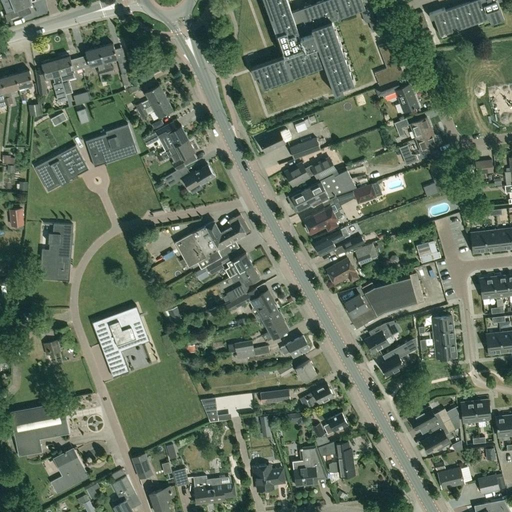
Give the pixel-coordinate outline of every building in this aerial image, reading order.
[(9,0),(14,10),(4,14),(8,22),(22,16),(19,9),(33,4),(31,0),(9,0)] [(321,0),(292,11),(288,0),(264,0),(285,55),(251,67),(255,76),(258,75),(262,86),(324,64),(335,93),(344,90),(342,86),(354,82),(331,19),(360,9),(365,22),(369,20),(372,30),(381,27),(381,28),(387,26),(383,14),(381,14),(377,3),(379,2),(378,0),(321,0)] [(469,0),(470,0),(445,9),(444,7),(429,12),(431,18),(433,17),(440,34),(488,16),(491,22),(504,18),(498,1),(499,0),(469,0)] [(100,47),(109,80),(114,78),(112,72),(114,72),(112,66),(111,66),(109,60),(117,58),(113,43),(100,47)] [(85,51),(90,66),(98,63),(99,69),(99,70),(102,81),(109,80),(100,47),(85,51)] [(57,59),(66,93),(72,92),(68,79),(76,76),(74,71),(74,70),(70,55),(68,56),(68,55),(67,54),(62,55),(61,57),(61,58),(57,59)] [(66,93),(57,59),(50,61),(50,60),(49,59),(44,61),(43,62),(43,63),(42,63),(46,78),(53,77),(54,82),(53,82),(57,98),(67,95),(66,93)] [(118,62),(122,73),(129,72),(130,71),(129,69),(126,59),(118,62)] [(20,87),(21,93),(25,92),(26,92),(24,86),(34,83),(30,70),(16,74),(20,87)] [(124,85),(132,82),(129,72),(122,73),(121,74),(124,85)] [(10,90),(20,87),(16,74),(2,78),(8,97),(11,96),(12,96),(10,90)] [(3,105),(9,103),(8,97),(2,78),(0,78),(0,99),(2,99),(3,105)] [(39,94),(47,93),(44,78),(37,79),(39,94)] [(397,80),(375,89),(379,96),(384,94),(384,96),(396,91),(403,110),(418,105),(409,83),(400,87),(397,80)] [(133,85),(127,88),(129,93),(139,88),(137,83),(133,85)] [(145,108),(152,104),(166,96),(159,83),(145,91),(149,98),(142,102),(141,101),(135,104),(139,111),(145,108)] [(34,86),(27,89),(31,98),(38,95),(34,86)] [(152,104),(145,108),(148,114),(156,109),(159,116),(173,109),(166,96),(152,104)] [(81,124),(90,121),(85,108),(77,111),(81,124)] [(145,108),(139,111),(142,117),(148,114),(145,108)] [(66,118),(63,112),(57,115),(60,121),(66,118)] [(416,138),(432,131),(427,116),(410,123),(416,138)] [(305,118),(296,119),(298,129),(307,127),(305,118)] [(399,135),(404,133),(401,127),(409,124),(406,118),(394,122),(399,135)] [(155,130),(164,125),(160,119),(151,123),(155,130)] [(86,140),(91,155),(102,151),(106,162),(116,159),(114,154),(136,147),(128,123),(127,123),(128,126),(121,128),(122,130),(115,133),(116,135),(109,137),(108,135),(87,142),(86,140)] [(164,125),(155,130),(143,136),(146,142),(167,131),(164,125)] [(167,132),(171,139),(162,144),(165,150),(169,148),(188,138),(181,125),(167,132)] [(260,140),(259,143),(261,146),(263,147),(265,151),(284,142),(284,141),(290,138),(291,136),(288,130),(285,129),(279,131),(260,140)] [(432,131),(416,138),(422,152),(438,146),(437,143),(439,139),(437,135),(433,133),(432,131)] [(289,146),(293,159),(320,149),(316,137),(289,146)] [(178,152),(181,158),(195,151),(188,138),(169,148),(165,150),(156,155),(160,161),(166,157),(166,158),(178,152)] [(76,144),(75,145),(76,147),(57,157),(59,159),(45,166),(43,164),(37,167),(36,165),(35,166),(48,190),(54,187),(53,184),(59,181),(61,184),(62,184),(59,179),(67,175),(69,180),(70,180),(69,178),(78,173),(73,163),(83,158),(76,144)] [(411,154),(407,144),(399,147),(404,159),(406,164),(418,159),(415,154),(411,154)] [(309,175),(314,173),(317,180),(337,170),(329,155),(305,168),(301,162),(286,171),(294,185),(309,176),(309,175)] [(182,159),(173,164),(176,170),(177,170),(185,165),(182,159)] [(215,175),(208,164),(195,171),(195,170),(182,178),(188,187),(198,181),(200,184),(215,175)] [(356,186),(347,169),(335,175),(333,173),(319,180),(318,184),(313,187),(312,185),(292,195),(301,211),(329,196),(356,186)] [(176,170),(165,177),(170,186),(182,178),(177,170),(176,170)] [(450,184),(461,181),(457,171),(446,174),(450,184)] [(376,196),(371,182),(353,189),(357,203),(376,196)] [(466,197),(455,200),(458,210),(469,206),(466,197)] [(337,209),(334,204),(331,206),(330,204),(303,219),(306,224),(305,227),(307,230),(310,231),(311,232),(326,225),(328,228),(336,224),(334,220),(337,218),(334,211),(337,209)] [(23,228),(23,224),(24,224),(22,207),(9,208),(11,225),(15,225),(15,229),(23,228)] [(406,216),(410,225),(419,222),(416,212),(406,216)] [(188,265),(197,260),(201,268),(204,266),(206,265),(228,253),(228,252),(231,250),(228,245),(233,242),(232,241),(244,234),(249,231),(240,214),(235,217),(234,216),(227,220),(230,224),(219,229),(213,220),(175,241),(184,258),(180,260),(183,266),(187,263),(188,265)] [(465,219),(454,222),(462,254),(473,252),(465,219)] [(69,255),(63,255),(64,244),(73,244),(74,234),(73,234),(74,224),(59,223),(59,224),(58,232),(49,232),(49,233),(53,233),(52,242),(48,241),(48,242),(50,242),(49,254),(44,253),(43,266),(45,267),(45,276),(54,276),(53,279),(57,280),(58,268),(67,268),(69,255)] [(333,241),(344,236),(349,234),(345,227),(330,234),(314,242),(320,255),(336,247),(333,241)] [(511,247),(511,241),(510,227),(497,229),(500,249),(511,247)] [(497,229),(484,230),(486,251),(500,249),(497,229)] [(473,252),(486,251),(484,230),(471,232),(473,252)] [(364,240),(361,234),(343,243),(347,250),(365,241),(366,244),(374,240),(373,236),(364,240)] [(423,263),(442,258),(436,237),(417,243),(423,263)] [(386,239),(376,242),(378,249),(388,246),(386,239)] [(359,264),(372,260),(371,258),(377,256),(372,242),(353,249),(356,255),(359,264)] [(234,273),(252,263),(245,251),(231,259),(232,260),(228,262),(234,273)] [(231,257),(228,253),(206,265),(211,274),(224,267),(222,262),(231,257)] [(335,283),(350,275),(353,280),(359,277),(348,257),(327,269),(335,283)] [(252,263),(234,273),(231,275),(234,280),(239,278),(243,285),(259,275),(252,263)] [(201,268),(195,271),(200,280),(209,275),(208,272),(204,266),(201,268)] [(341,302),(355,327),(383,312),(418,302),(425,300),(416,272),(373,284),(371,281),(361,287),(365,293),(361,296),(359,292),(341,302)] [(493,276),(496,296),(509,295),(506,274),(493,276)] [(483,298),(496,296),(493,276),(479,278),(480,290),(481,290),(482,298),(483,298)] [(238,285),(226,292),(231,300),(243,294),(238,285)] [(262,318),(277,309),(267,290),(251,299),(255,306),(252,307),(252,309),(257,320),(261,318),(262,318)] [(228,311),(232,309),(249,300),(246,293),(228,302),(224,304),(228,311)] [(121,355),(117,344),(145,334),(138,315),(140,315),(136,305),(135,306),(136,307),(116,315),(118,320),(95,328),(99,340),(101,339),(109,360),(121,355)] [(171,310),(174,319),(183,317),(180,307),(171,310)] [(277,309),(262,318),(268,331),(261,335),(265,341),(288,329),(277,309)] [(31,328),(31,312),(20,312),(20,327),(31,328)] [(432,317),(433,331),(453,328),(452,315),(432,317)] [(399,330),(393,319),(384,322),(378,325),(381,331),(366,339),(373,351),(388,343),(386,338),(399,330)] [(46,355),(61,351),(60,347),(73,343),(67,325),(55,329),(58,339),(43,343),(46,355)] [(433,331),(435,344),(455,342),(453,328),(433,331)] [(511,330),(500,332),(502,352),(511,350),(511,330)] [(488,353),(502,352),(500,332),(486,333),(487,341),(486,341),(488,353)] [(292,355),(308,347),(302,335),(286,343),(286,344),(280,347),(283,354),(290,351),(292,355)] [(252,339),(234,342),(236,350),(253,347),(252,339)] [(386,375),(404,365),(400,357),(410,351),(405,341),(382,354),(385,360),(379,363),(386,375)] [(455,342),(435,344),(436,357),(451,356),(451,357),(456,357),(455,342)] [(268,345),(253,347),(254,354),(269,352),(268,345)] [(303,380),(316,372),(308,359),(295,367),(303,380)] [(281,376),(293,369),(290,362),(278,370),(281,376)] [(314,394),(306,398),(309,405),(318,401),(319,402),(333,395),(327,383),(312,390),(313,391),(314,394)] [(261,403),(290,399),(288,388),(260,391),(261,403)] [(475,400),(477,420),(490,419),(489,411),(490,411),(489,399),(475,400)] [(463,422),(477,420),(475,400),(461,402),(463,422)] [(19,455),(41,451),(38,437),(68,431),(62,402),(11,411),(19,455)] [(431,428),(458,413),(457,404),(446,411),(444,407),(434,413),(429,405),(417,412),(418,414),(410,418),(416,429),(428,423),(431,428)] [(217,408),(205,410),(209,421),(218,420),(217,414),(217,408)] [(287,413),(288,421),(297,420),(298,424),(306,423),(305,413),(304,411),(287,413)] [(332,431),(347,423),(341,412),(327,419),(329,423),(323,426),(327,432),(332,430),(332,431)] [(445,433),(459,425),(458,413),(431,428),(434,433),(422,440),(428,451),(436,447),(437,449),(450,442),(445,433)] [(496,416),(498,436),(511,434),(509,414),(496,416)] [(263,436),(271,435),(268,415),(260,416),(263,436)] [(317,446),(327,442),(324,433),(319,423),(312,427),(317,436),(314,437),(317,446)] [(318,446),(321,455),(337,453),(337,455),(336,455),(337,461),(335,461),(332,461),(329,463),(330,474),(339,473),(339,476),(354,474),(350,447),(350,448),(349,440),(336,442),(336,440),(318,446)] [(303,459),(293,460),(294,466),(296,484),(318,482),(317,476),(326,474),(326,476),(327,476),(316,444),(308,445),(310,458),(303,459)] [(493,447),(486,448),(487,458),(495,458),(493,447)] [(57,490),(87,474),(73,448),(55,457),(64,474),(52,481),(57,490)] [(293,449),(293,459),(302,459),(302,448),(293,449)] [(139,478),(152,473),(144,452),(131,457),(135,468),(139,478)] [(270,468),(270,463),(252,465),(253,475),(255,474),(257,488),(273,486),(273,482),(284,481),(282,466),(270,468)] [(442,487),(464,482),(460,466),(438,471),(442,487)] [(177,484),(188,481),(185,467),(173,470),(177,484)] [(118,477),(125,473),(122,468),(115,472),(118,477)] [(481,493),(500,489),(496,473),(477,477),(481,493)] [(195,486),(194,486),(195,501),(223,498),(223,495),(234,494),(232,481),(214,483),(213,477),(206,478),(206,474),(194,476),(195,486)] [(132,511),(127,500),(136,495),(125,475),(112,483),(120,499),(113,503),(117,511),(132,511)] [(156,511),(164,511),(169,510),(165,498),(172,495),(169,486),(149,493),(156,511)] [(83,502),(82,502),(87,511),(95,511),(86,494),(80,496),(83,502)] [(482,511),(501,511),(500,508),(505,506),(504,501),(503,498),(483,502),(485,510),(482,511)]
